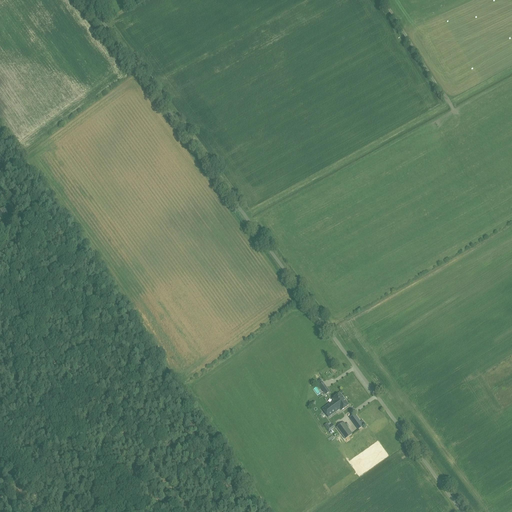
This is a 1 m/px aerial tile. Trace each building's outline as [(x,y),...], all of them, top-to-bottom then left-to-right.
[(23,204),(31,199),(27,194),(20,198),(23,204)] [(0,215),(2,219),(9,215),(6,209),(0,212),(0,215)] [(323,410),(329,417),(341,409),(342,411),(349,405),(340,394),(333,399),(334,401),(323,410)] [(350,418),(358,430),(363,426),(355,415),(350,418)] [(346,440),(353,435),(344,423),(337,428),(346,440)]
